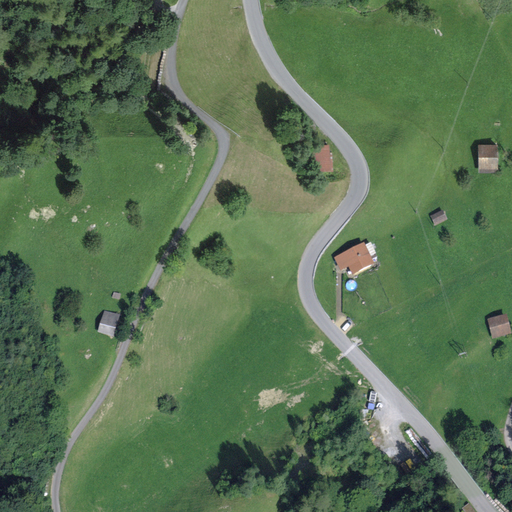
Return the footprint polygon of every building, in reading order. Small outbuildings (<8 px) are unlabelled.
[(502,145),(481,144),(480,165),(501,166),(502,145)] [(335,148),(317,149),(319,175),(337,173),(335,148)] [(450,213),(435,218),(438,227),(452,222),(450,213)] [(365,246),(333,259),(339,272),(347,269),(350,277),(373,267),(365,246)] [(121,317),(103,311),(96,332),(115,337),(121,317)] [(511,329),(509,315),(487,320),(492,340),(511,335),(511,329)]
